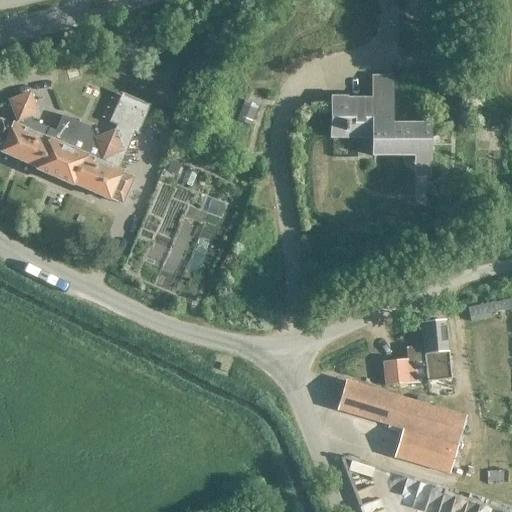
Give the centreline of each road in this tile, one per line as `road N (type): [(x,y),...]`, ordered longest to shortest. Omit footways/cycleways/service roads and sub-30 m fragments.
road 1 (unclassified): [(0,244),(167,326),(279,351)]
road 2 (unclassified): [(279,351),(425,289),(511,266)]
road 3 (unclassified): [(341,511),(279,351)]
road 4 (secondary): [(0,32),(130,0)]
